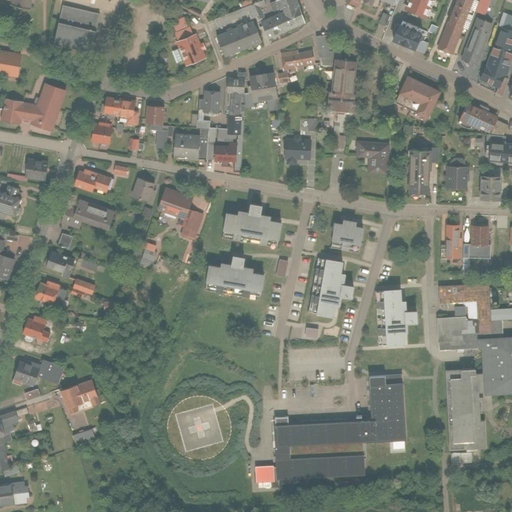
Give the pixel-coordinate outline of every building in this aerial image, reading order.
[(11,0),(11,3),(30,8),(32,0),(11,0)] [(262,0),(215,20),(223,38),(259,22),(262,21),(257,10),(267,6),(264,0),(262,0)] [(298,0),(281,0),(277,2),(281,13),(262,21),(259,22),(267,40),(308,24),(298,0)] [(437,0),(412,0),(408,8),(430,17),(437,0)] [(438,50),(454,56),(460,40),(465,29),(462,28),(473,2),(469,0),(453,0),(445,22),(449,24),(438,50)] [(83,15),(66,11),(56,48),(93,56),(99,31),(101,20),(83,15)] [(381,22),(387,25),(392,15),(385,12),(381,22)] [(462,60),(478,66),(494,25),(478,18),(462,60)] [(417,49),(425,29),(404,21),(402,25),(400,24),(394,40),(417,49)] [(468,21),(465,29),(460,40),(467,43),(474,24),(468,21)] [(223,38),(219,39),(226,58),(267,40),(259,22),(223,38)] [(492,45),(481,78),(500,88),(506,77),(507,74),(511,75),(511,72),(511,26),(506,25),(505,25),(504,28),(499,26),(493,45),(492,45)] [(199,34),(177,43),(187,67),(209,58),(206,51),(209,50),(206,43),(203,44),(199,34)] [(322,64),(334,65),(335,58),(335,49),(330,48),(327,34),(317,35),(322,64)] [(22,54),(0,49),(0,73),(18,77),(22,54)] [(299,50),(283,53),(287,73),(290,72),(300,71),(299,65),(317,62),(315,50),(299,52),(299,50)] [(358,60),(335,58),(334,65),(330,109),(353,111),(358,60)] [(290,72),(287,73),(281,74),(283,81),(291,80),(290,72)] [(280,99),(275,73),(252,78),(251,107),(261,107),(260,102),(272,99),(275,112),(288,109),(286,99),(280,99)] [(429,119),(441,92),(406,76),(399,93),(421,103),(416,113),(429,119)] [(510,79),(506,77),(498,92),(505,95),(510,79)] [(232,78),(232,92),(236,92),(235,133),(246,134),(247,96),(250,96),(250,79),(232,78)] [(23,99),(8,97),(3,119),(22,123),(24,119),(33,120),(54,130),(68,91),(45,83),(38,104),(25,101),(23,99)] [(227,92),(210,91),(208,113),(225,115),(227,92)] [(421,103),(399,93),(394,103),(416,113),(421,103)] [(123,98),(106,95),(103,114),(120,117),(123,98)] [(138,101),(123,98),(120,117),(135,119),(138,101)] [(499,116),(468,101),(460,119),(491,133),(491,132),(497,119),(499,116)] [(167,106),(150,105),(148,123),(153,123),(152,127),(161,128),(160,146),(170,147),(172,127),(165,126),(167,106)] [(309,129),(318,130),(318,117),(310,117),(309,129)] [(510,124),(497,119),(491,132),(505,135),(510,124)] [(207,129),(205,158),(210,159),(211,142),(218,142),(242,143),(242,136),(233,136),(233,129),(216,128),(216,122),(203,122),(203,129),(207,129)] [(405,133),(414,134),(415,125),(406,125),(405,133)] [(113,129),(95,126),(92,144),(111,147),(113,129)] [(204,133),(177,133),(176,157),(193,157),(194,159),(203,160),(204,133)] [(314,138),(286,137),(284,159),(290,159),(289,166),(299,167),(300,161),(313,162),(314,138)] [(392,143),(359,141),(358,157),(371,158),(370,173),(389,175),(392,143)] [(240,145),(218,142),(216,161),(239,162),(240,145)] [(511,143),(489,142),(488,159),(511,160),(511,143)] [(429,147),(429,150),(429,163),(439,164),(439,148),(429,147)] [(429,150),(408,150),(407,193),(428,193),(429,163),(429,150)] [(49,182),(52,161),(27,157),(24,178),(49,182)] [(130,168),(117,166),(116,172),(129,174),(130,168)] [(468,166),(448,166),(447,188),(468,189),(468,166)] [(84,170),(79,186),(99,192),(100,189),(112,193),(117,178),(88,169),(87,171),(84,170)] [(502,176),(481,175),(480,200),(501,200),(502,176)] [(139,177),(133,198),(151,203),(157,183),(139,177)] [(0,214),(9,217),(10,214),(18,216),(23,202),(24,198),(19,196),(21,188),(10,184),(7,192),(1,190),(3,183),(0,181),(0,214)] [(166,188),(159,209),(188,218),(191,209),(195,197),(166,188)] [(69,203),(63,222),(95,233),(98,223),(111,228),(117,211),(78,197),(76,205),(69,203)] [(281,248),(285,222),(274,220),(274,217),(264,215),(266,207),(254,205),(253,213),(242,211),(241,214),(229,212),(225,238),(281,248)] [(207,214),(191,209),(188,218),(183,235),(198,240),(207,214)] [(346,227),(336,226),(333,249),(364,252),(366,230),(359,229),(359,223),(347,222),(346,227)] [(462,225),(448,224),(448,245),(448,258),(461,258),(462,225)] [(490,225),(471,225),(471,244),(469,244),(469,258),(490,259),(490,225)] [(64,233),(60,245),(72,249),(76,237),(64,233)] [(145,242),(144,249),(157,250),(158,243),(145,242)] [(52,250),(46,265),(73,275),(79,259),(52,250)] [(0,275),(10,279),(17,258),(0,252),(0,275)] [(264,301),(269,274),(257,272),(257,269),(247,267),(249,259),(237,257),(236,265),(225,263),(225,266),(213,264),(208,291),(264,301)] [(337,292),(349,294),(350,285),(341,283),(343,272),(336,270),(338,261),(320,258),(310,310),(333,315),(337,292)] [(105,271),(106,265),(85,260),(83,267),(105,271)] [(288,263),(280,261),(278,276),(286,278),(288,263)] [(78,278),(75,289),(96,296),(100,286),(78,278)] [(68,289),(60,286),(61,284),(49,280),(47,283),(40,281),(35,297),(41,300),(39,304),(42,305),(46,306),(49,308),(51,304),(55,305),(56,303),(63,305),(68,289)] [(493,343),(478,343),(478,349),(479,375),(447,376),(450,452),(489,450),(488,425),(482,425),(481,401),(511,399),(511,334),(502,335),(501,316),(511,316),(511,285),(511,286),(511,300),(511,307),(492,308),(493,343)] [(440,352),(478,349),(478,343),(493,343),(492,308),(490,286),(440,288),(441,304),(461,303),(475,303),(476,321),(465,321),(465,318),(462,318),(438,319),(440,352)] [(402,289),(382,290),(384,345),(404,344),(402,289)] [(106,301),(105,312),(116,313),(117,302),(106,301)] [(475,303),(461,303),(462,318),(465,318),(465,321),(476,321),(475,303)] [(29,318),(23,334),(42,341),(48,324),(29,318)] [(320,337),(321,328),(308,327),(307,336),(320,337)] [(67,366),(46,359),(40,378),(61,385),(67,366)] [(21,361),(15,379),(37,385),(39,377),(42,367),(21,361)] [(381,441),(410,439),(406,376),(370,378),(373,420),(380,420),(381,441)] [(102,403),(95,380),(64,390),(71,413),(102,403)] [(18,400),(20,404),(42,398),(40,390),(26,394),(27,398),(18,400)] [(0,416),(0,441),(11,439),(20,437),(14,413),(0,416)] [(367,442),(381,441),(380,420),(373,420),(300,425),(279,427),(282,481),(303,480),(370,476),(367,442)] [(94,429),(75,436),(79,448),(98,441),(94,429)] [(0,473),(3,472),(5,479),(20,475),(18,469),(11,471),(4,446),(13,444),(11,439),(0,441),(0,473)] [(276,466),(257,466),(257,482),(260,482),(260,487),(280,487),(280,481),(277,481),(276,466)] [(0,506),(17,505),(15,485),(2,487),(1,481),(0,481),(0,506)] [(27,484),(15,485),(17,505),(30,504),(29,497),(31,497),(30,487),(28,487),(27,484)]
